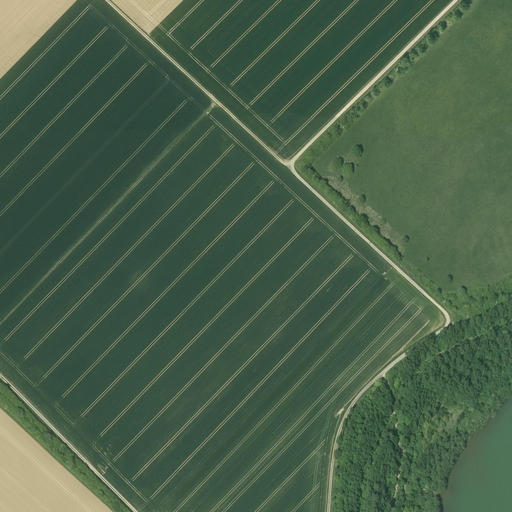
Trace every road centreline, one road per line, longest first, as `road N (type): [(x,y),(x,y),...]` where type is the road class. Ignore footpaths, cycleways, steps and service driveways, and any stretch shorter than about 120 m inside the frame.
road 1 (track): [(380,377),(447,319),(287,165),(458,0)]
road 2 (track): [(104,0),(287,165)]
road 3 (track): [(134,511),(0,376)]
road 4 (track): [(328,511),(340,428),(380,377)]
